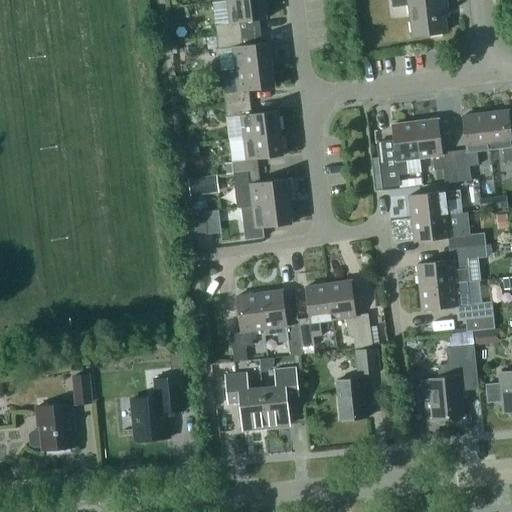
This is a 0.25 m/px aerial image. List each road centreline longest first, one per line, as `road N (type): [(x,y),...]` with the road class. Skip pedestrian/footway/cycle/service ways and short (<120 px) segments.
road 1 (unclassified): [(93,511),(511,470)]
road 2 (residential): [(306,98),(488,73)]
road 3 (residential): [(324,239),(306,98)]
